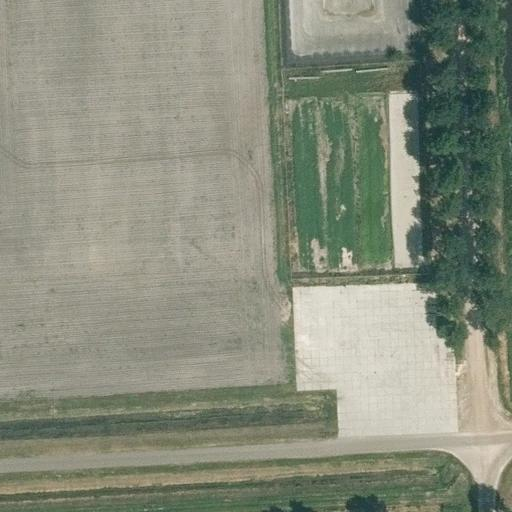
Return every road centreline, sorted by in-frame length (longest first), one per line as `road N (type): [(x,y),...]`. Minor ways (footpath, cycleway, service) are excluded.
road 1 (unclassified): [(481,440),(0,465)]
road 2 (track): [(481,440),(455,0)]
